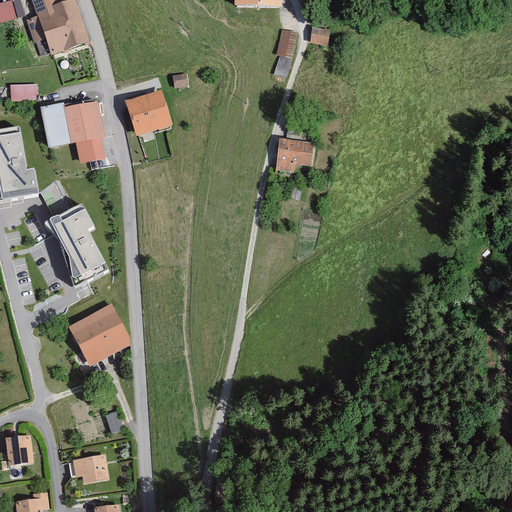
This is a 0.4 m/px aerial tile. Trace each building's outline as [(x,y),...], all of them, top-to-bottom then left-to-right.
[(0,23),(17,19),(12,0),(9,0),(0,2),(0,23)] [(16,0),(18,18),(25,17),(23,0),(16,0)] [(81,37),(66,0),(24,0),(45,51),(81,37)] [(333,25),(313,23),(310,43),(331,45),(333,25)] [(299,32),(285,28),(278,56),(292,59),(299,32)] [(188,73),(173,76),(175,88),(190,86),(188,73)] [(37,84),(8,84),(9,100),(37,100),(37,84)] [(157,85),(124,93),(133,128),(166,120),(157,85)] [(65,106),(62,95),(35,102),(46,146),(103,132),(95,99),(65,106)] [(20,128),(0,131),(0,202),(38,196),(34,170),(27,172),(20,128)] [(312,165),(314,142),(280,138),(276,170),(294,172),(295,163),(312,165)] [(82,205),(45,225),(58,241),(75,289),(110,272),(89,231),(95,228),(82,205)] [(130,345),(107,306),(66,329),(88,368),(130,345)] [(123,430),(117,411),(106,415),(112,433),(123,430)] [(28,435),(3,439),(7,465),(32,461),(28,435)] [(104,456),(75,461),(77,476),(84,475),(85,484),(108,480),(104,456)] [(48,511),(47,490),(15,492),(16,511),(48,511)]
